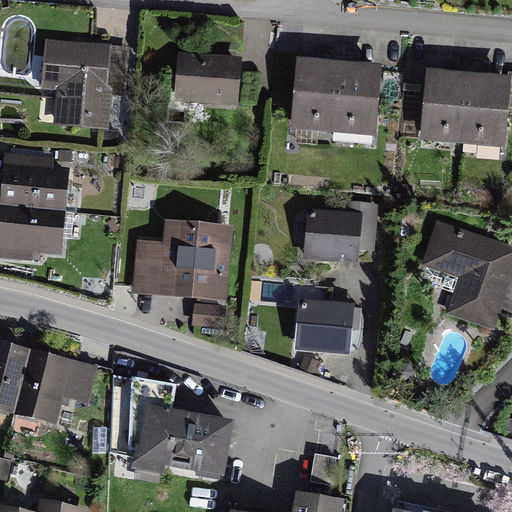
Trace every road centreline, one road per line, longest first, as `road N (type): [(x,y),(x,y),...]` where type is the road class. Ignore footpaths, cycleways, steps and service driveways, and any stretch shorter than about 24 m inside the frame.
road 1 (residential): [(390,421),(67,317),(0,305)]
road 2 (residential): [(308,16),(511,34)]
road 3 (residential): [(143,0),(308,16)]
road 4 (residential): [(511,460),(390,421)]
